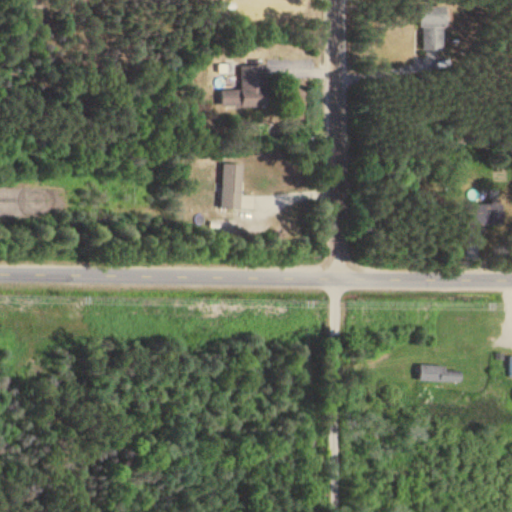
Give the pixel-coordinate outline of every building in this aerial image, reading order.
[(415,5),(415,47),(440,48),(440,5),(415,5)] [(237,88),(214,88),(214,105),(260,105),(260,64),(237,64),(237,88)] [(236,207),(237,163),(218,162),(217,206),(236,207)] [(233,231),(233,219),(205,219),(205,231),(233,231)] [(414,381),(455,381),(455,366),(414,366),(414,381)]
